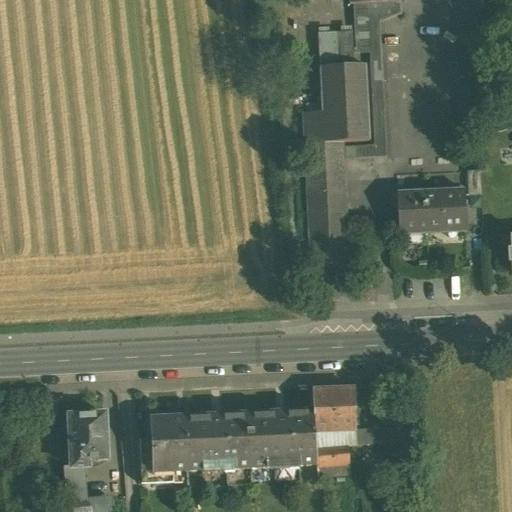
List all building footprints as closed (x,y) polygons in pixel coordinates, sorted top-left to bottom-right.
[(352,33),(318,35),(319,69),(321,69),(353,67),(352,33)] [(353,67),(321,69),(323,113),(303,114),(308,217),(330,216),(329,215),(329,201),(326,144),(367,142),(364,66),(353,67)] [(479,172),(466,172),(468,197),(480,196),(479,172)] [(435,192),(423,193),(425,230),(465,228),(463,191),(450,192),(451,197),(436,198),(435,192)] [(423,193),(396,194),(398,231),(425,230),(423,193)] [(346,200),(329,201),(329,215),(345,214),(347,214),(346,200)] [(345,214),(329,215),(330,216),(308,217),(309,241),(347,239),(345,214)] [(347,239),(309,241),(311,265),(348,263),(347,239)] [(354,389),(312,391),(313,413),(313,434),(347,431),(356,431),(356,430),(354,389)] [(313,413),(248,417),(250,469),(267,468),(299,466),(316,466),(315,451),(313,434),(313,413)] [(104,417),(69,418),(70,467),(70,469),(78,469),(88,469),(88,463),(106,463),(104,417)] [(248,417),(184,420),(186,472),(201,471),(232,470),(250,469),(248,417)] [(184,420),(150,422),(151,441),(139,441),(141,486),(174,485),(173,473),(186,472),(184,420)] [(405,427),(356,430),(356,431),(347,431),(348,445),(406,443),(405,427)] [(348,446),(315,451),(316,466),(316,467),(331,466),(350,463),(348,446)] [(331,466),(316,467),(318,482),(333,480),(331,466)] [(78,469),(70,469),(70,467),(63,468),(65,488),(81,487),(78,469)] [(81,487),(65,488),(67,505),(83,503),(81,487)] [(83,503),(67,505),(67,511),(113,511),(113,500),(83,503)]
